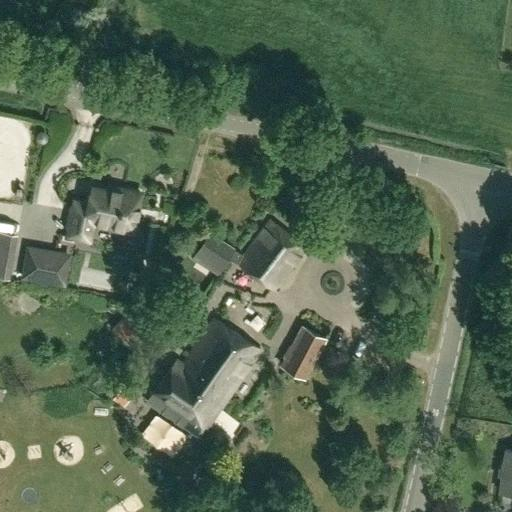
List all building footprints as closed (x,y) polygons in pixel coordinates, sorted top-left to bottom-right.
[(106,23),(96,21),(93,35),(103,37),(106,23)] [(92,220),(133,229),(141,192),(121,187),(120,191),(92,185),(88,202),(75,199),(68,232),(89,237),(92,220)] [(275,288),(306,245),(270,219),(239,262),(275,288)] [(23,235),(4,233),(0,261),(0,270),(18,273),(23,235)] [(210,233),(194,257),(216,272),(227,256),(237,263),(243,255),(210,233)] [(27,244),(21,278),(65,287),(72,253),(27,244)] [(175,359),(154,389),(145,402),(197,437),(259,351),(213,319),(181,363),(175,359)] [(304,376),(325,336),(303,325),(283,365),(304,376)] [(511,449),(506,448),(498,490),(511,492),(511,449)]
